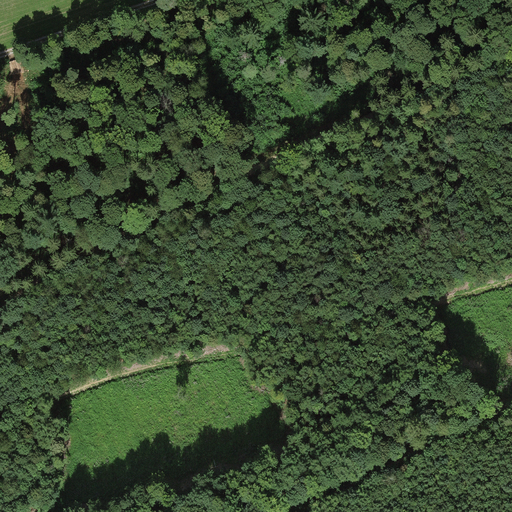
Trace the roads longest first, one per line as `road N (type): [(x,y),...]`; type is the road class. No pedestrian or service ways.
road 1 (track): [(511,74),(387,112),(83,250),(0,316)]
road 2 (track): [(0,394),(23,398),(511,266)]
road 3 (track): [(511,404),(448,430),(314,511)]
road 4 (track): [(209,0),(0,73)]
